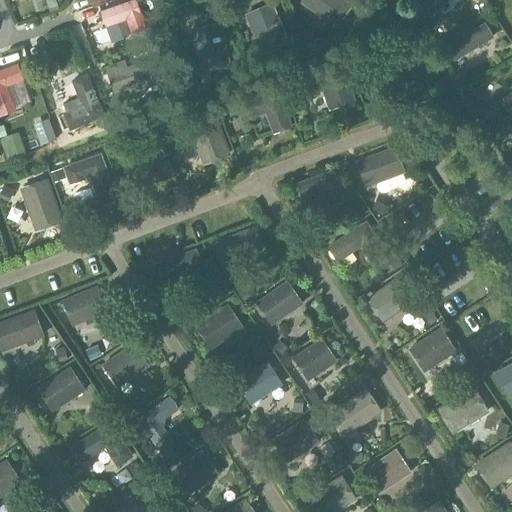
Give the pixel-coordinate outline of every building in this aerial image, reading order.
[(148,29),(137,0),(136,0),(103,12),(108,26),(119,22),(124,37),(148,29)] [(337,29),(353,5),(346,0),(302,0),(300,3),(337,29)] [(446,1),(447,0),(426,0),(422,4),(432,14),(440,7),(443,11),(449,5),(446,1)] [(290,43),(273,3),(244,15),(261,55),(290,43)] [(37,36),(46,56),(67,47),(55,20),(46,24),(49,30),(37,36)] [(231,66),(222,22),(192,29),(202,73),(231,66)] [(377,68),(391,63),(401,83),(415,78),(401,43),(371,55),(377,68)] [(116,67),(118,73),(108,76),(112,90),(159,76),(153,61),(127,69),(125,63),(116,67)] [(0,71),(0,115),(0,116),(16,110),(7,87),(26,79),(20,64),(0,71)] [(354,100),(343,69),(319,77),(329,109),(354,100)] [(105,116),(89,75),(74,81),(84,107),(66,115),(72,129),(105,116)] [(291,126),(276,89),(237,104),(243,121),(266,112),(274,133),(291,126)] [(491,125),(511,112),(511,91),(481,110),(491,125)] [(213,113),(189,122),(204,163),(228,154),(213,113)] [(172,175),(157,134),(133,143),(148,184),(172,175)] [(404,172),(394,147),(357,162),(366,186),(404,172)] [(100,155),(64,168),(70,183),(91,175),(101,204),(116,198),(100,155)] [(303,197),(324,189),(330,206),(344,201),(332,170),(298,183),(303,197)] [(409,201),(402,179),(362,190),(365,204),(378,201),(381,209),(409,201)] [(46,180),(22,189),(36,230),(61,221),(46,180)] [(373,264),(387,254),(366,222),(329,247),(337,262),(361,245),(373,264)] [(255,226),(220,240),(229,266),(265,252),(255,226)] [(206,279),(195,250),(154,265),(159,280),(186,270),(192,285),(206,279)] [(416,298),(401,276),(368,299),(383,321),(416,298)] [(302,303),(287,282),(257,303),(272,324),(302,303)] [(63,301),(73,325),(107,311),(97,287),(63,301)] [(196,326),(211,348),(242,327),(228,305),(196,326)] [(0,348),(1,352),(44,336),(34,310),(0,322),(0,348)] [(424,371),(455,350),(441,329),(409,349),(424,371)] [(308,379),(336,361),(321,339),(293,358),(308,379)] [(133,344),(103,365),(118,386),(148,366),(133,344)] [(236,381),(250,403),(281,383),(267,361),(236,381)] [(511,363),(497,372),(511,396),(511,363)] [(84,390),(70,368),(38,388),(53,410),(84,390)] [(283,401),(276,389),(242,410),(248,421),(283,401)] [(487,411),(473,389),(439,409),(452,432),(487,411)] [(344,435),(380,411),(365,390),(330,413),(344,435)] [(169,397),(138,418),(156,444),(168,436),(159,422),(178,409),(169,397)] [(273,440),(287,462),(317,442),(303,420),(273,440)] [(112,422),(71,448),(82,465),(107,449),(119,467),(135,457),(112,422)] [(511,472),(511,447),(509,443),(476,465),(491,487),(511,472)] [(382,490),(410,472),(396,450),(368,469),(382,490)] [(216,473),(201,452),(174,471),(189,492),(216,473)] [(6,460),(0,464),(0,497),(21,483),(6,460)] [(340,476),(302,500),(310,511),(337,511),(356,501),(340,476)] [(147,483),(115,503),(120,511),(151,511),(162,506),(147,483)] [(252,511),(245,501),(227,511),(252,511)] [(424,511),(445,511),(439,502),(424,511)]
